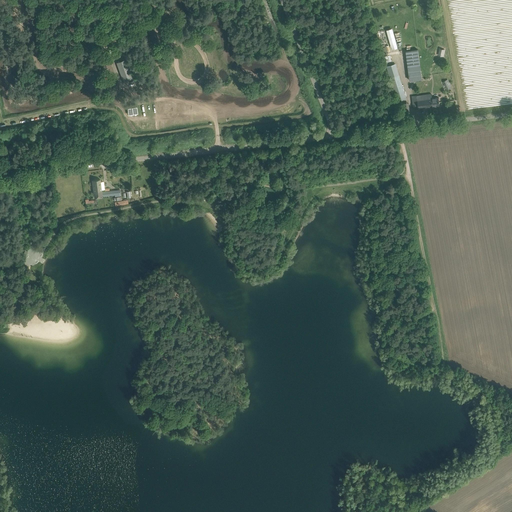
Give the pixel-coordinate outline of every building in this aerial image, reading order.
[(422,78),(418,49),(406,51),(410,80),(422,78)] [(126,59),(117,62),(123,81),(133,78),(126,59)] [(390,77),(389,77),(397,101),(398,101),(406,98),(399,74),(393,76),(391,77),(390,77)] [(139,77),(141,86),(153,84),(151,75),(139,77)] [(413,109),(440,106),(439,97),(432,98),(432,94),(412,97),(413,109)] [(413,140),(416,150),(422,148),(419,138),(413,140)] [(100,179),(92,180),(93,185),(94,198),(102,197),(102,196),(102,192),(101,189),(100,182),(100,179)]
